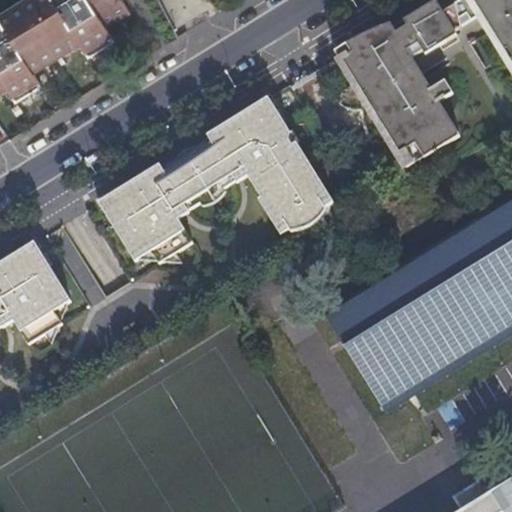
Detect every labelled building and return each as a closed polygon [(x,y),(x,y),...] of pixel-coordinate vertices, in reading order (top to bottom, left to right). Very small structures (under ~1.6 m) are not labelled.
[(0,88),(5,85),(14,99),(38,84),(31,70),(56,55),(23,0),(18,0),(0,11),(0,19),(1,20),(0,20),(0,88)] [(23,0),(56,55),(80,40),(87,54),(112,39),(103,26),(129,10),(123,0),(23,0)] [(483,18),(471,0),(467,0),(458,6),(464,29),(483,18)] [(511,0),(471,0),(483,18),(485,22),(486,22),(511,64),(511,0)] [(457,34),(445,14),(439,3),(407,23),(410,28),(399,35),(396,30),(347,60),(404,148),(405,148),(418,139),(427,153),(460,133),(439,99),(453,91),(445,78),(431,87),(427,89),(420,77),(413,81),(410,76),(420,70),(414,60),(410,53),(421,46),(426,53),(428,57),(460,37),(457,34)] [(464,29),(458,6),(445,14),(457,34),(464,29)] [(414,60),(426,53),(421,46),(410,53),(414,60)] [(427,89),(431,87),(420,70),(410,76),(413,81),(420,77),(427,89)] [(300,144),(272,99),(199,143),(203,150),(189,159),(170,170),(156,180),(151,173),(90,211),(127,270),(143,260),(151,273),(184,253),(169,228),(192,213),(216,199),(238,185),(252,207),(250,209),(270,242),(296,229),(335,204),(300,144)] [(418,139),(405,148),(414,161),(427,153),(418,139)] [(170,170),(189,159),(188,159),(182,159),(177,162),(173,165),(170,170)] [(217,201),(216,199),(192,213),(193,217),(196,216),(201,215),(203,214),(207,212),(210,210),(212,208),(214,206),(216,204),(216,203),(217,201)] [(511,201),(326,317),(387,412),(511,334),(511,201)] [(38,242),(0,265),(0,283),(43,338),(65,324),(57,311),(74,301),(38,242)] [(127,270),(151,273),(143,260),(127,270)] [(43,338),(0,283),(0,326),(3,325),(4,327),(15,321),(31,345),(43,338)] [(57,311),(65,324),(74,301),(57,311)] [(511,511),(511,461),(428,511),(511,511)]
